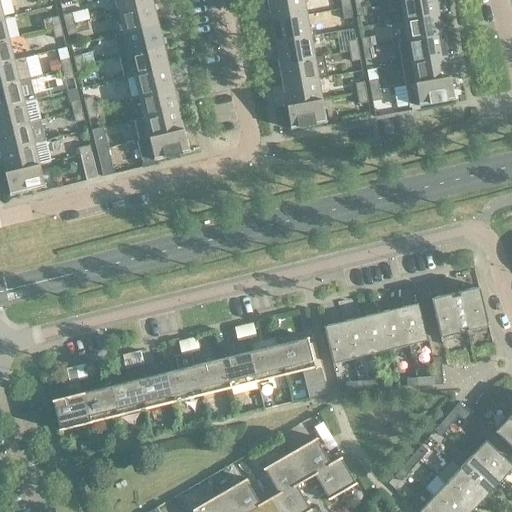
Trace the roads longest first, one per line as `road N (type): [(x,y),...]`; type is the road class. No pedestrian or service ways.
road 1 (residential): [(511,302),(488,240),(464,230),(0,346)]
road 2 (residential): [(0,219),(244,155),(251,142),(214,0)]
road 3 (residential): [(41,511),(0,374)]
